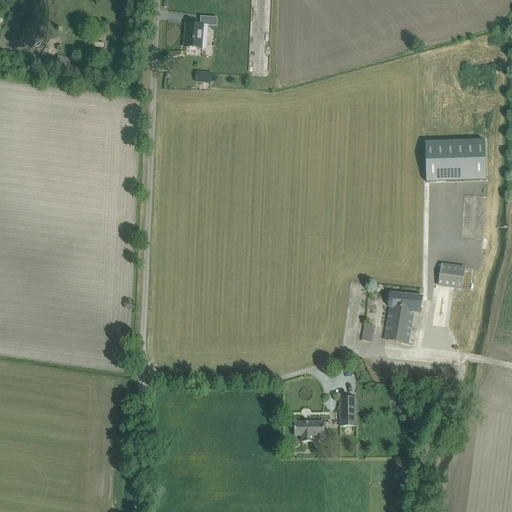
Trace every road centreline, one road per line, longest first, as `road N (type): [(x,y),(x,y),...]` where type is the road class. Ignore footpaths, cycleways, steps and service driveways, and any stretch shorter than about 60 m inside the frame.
road 1 (track): [(511,368),(396,351),(263,381),(137,379),(133,511)]
road 2 (unclassified): [(137,379),(155,0)]
